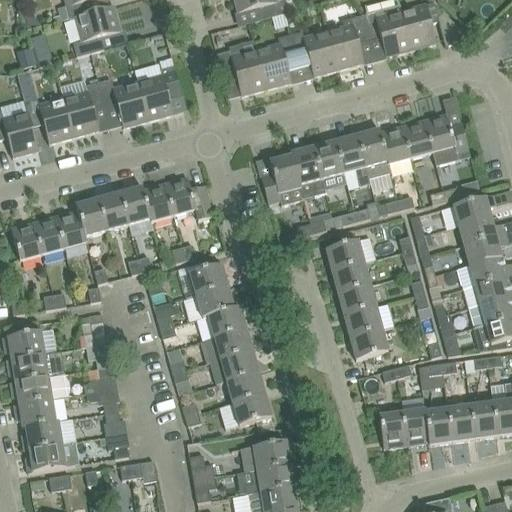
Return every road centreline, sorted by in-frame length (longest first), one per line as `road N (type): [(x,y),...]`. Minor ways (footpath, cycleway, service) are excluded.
road 1 (residential): [(375,511),(316,284),(255,258),(219,137)]
road 2 (residential): [(219,137),(462,69),(481,71)]
road 3 (residential): [(0,195),(219,137)]
road 4 (residential): [(219,137),(189,0)]
road 5 (residential): [(381,511),(408,488),(511,470)]
